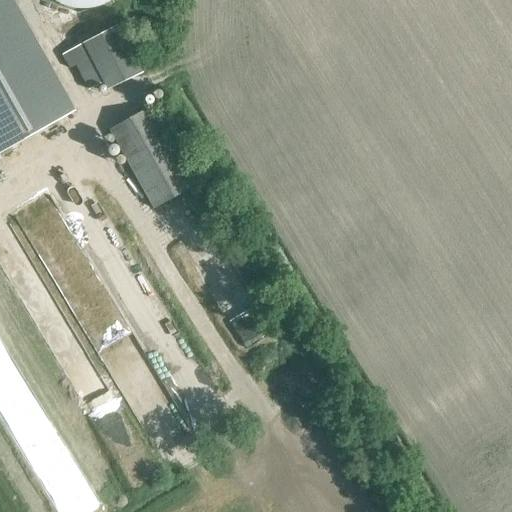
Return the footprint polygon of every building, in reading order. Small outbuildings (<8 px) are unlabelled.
[(0,0),(0,147),(68,109),(6,0),(0,0)] [(97,6),(104,3),(109,0),(52,0),(54,2),(61,5),(68,7),(75,9),(83,9),(90,8),(97,6)] [(89,40),(109,74),(156,47),(137,13),(89,40)] [(143,139),(173,194),(210,174),(166,96),(135,113),(148,136),(143,139)] [(295,369),(296,382),(310,381),(308,348),(281,349),(282,369),(295,369)] [(235,391),(204,404),(212,421),(242,407),(235,391)] [(153,473),(171,459),(153,435),(135,448),(153,473)]
